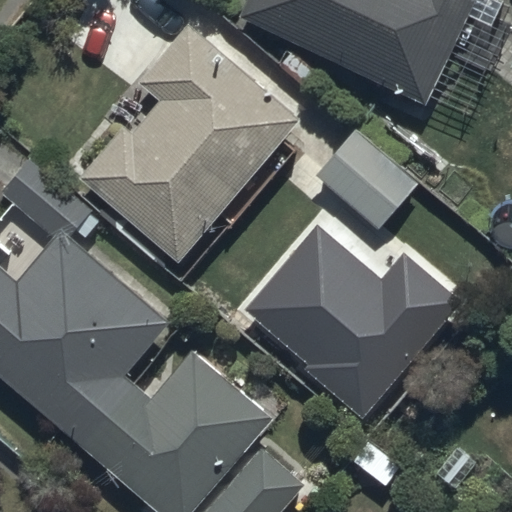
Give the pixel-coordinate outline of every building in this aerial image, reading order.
[(247,0),(240,15),(429,103),(476,0),(247,0)] [(122,129),(83,174),(181,259),(300,122),(188,24),(107,116),(122,129)] [(347,135),(318,169),(381,223),(411,188),(347,135)] [(0,264),(0,365),(170,511),(191,511),(276,411),(194,343),(152,393),(127,372),(172,318),(70,233),(92,208),(31,157),(2,191),(56,236),(19,280),(0,264)] [(278,511),(306,480),(264,444),(205,511),(278,511)]
